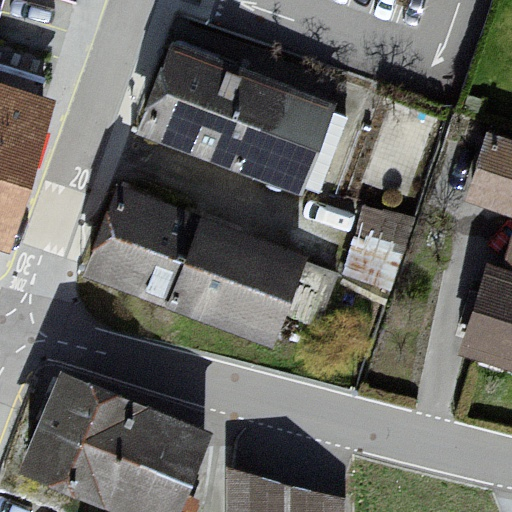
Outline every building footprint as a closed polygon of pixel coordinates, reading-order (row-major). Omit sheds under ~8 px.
[(0,237),(0,238),(76,4),(63,0),(1,0),(0,5),(0,237)] [(330,104),(175,47),(142,134),(297,192),(330,104)] [(511,146),(490,139),(473,190),(511,204),(511,146)] [(299,256),(120,188),(88,272),(268,340),(299,256)] [(490,269),(466,346),(511,360),(511,263),(508,274),(490,269)] [(67,379),(30,471),(126,511),(173,511),(205,438),(67,379)] [(339,511),(339,502),(235,469),(233,511),(339,511)]
